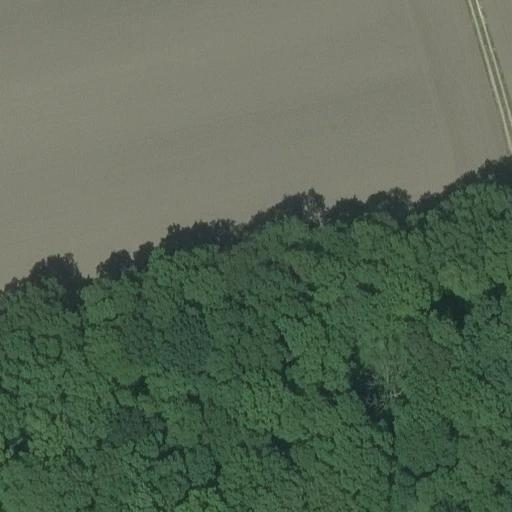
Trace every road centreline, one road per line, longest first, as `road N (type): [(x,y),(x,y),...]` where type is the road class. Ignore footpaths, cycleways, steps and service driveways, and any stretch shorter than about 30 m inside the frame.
road 1 (track): [(511,217),(0,350)]
road 2 (track): [(473,0),(511,143)]
